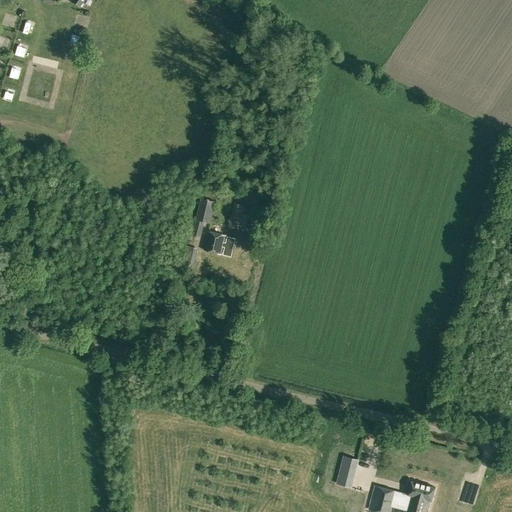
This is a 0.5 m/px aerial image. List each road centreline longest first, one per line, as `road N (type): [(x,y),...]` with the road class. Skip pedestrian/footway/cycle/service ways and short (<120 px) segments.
road 1 (unclassified): [(511,449),(0,325)]
road 2 (track): [(38,0),(48,12),(23,110),(0,124)]
